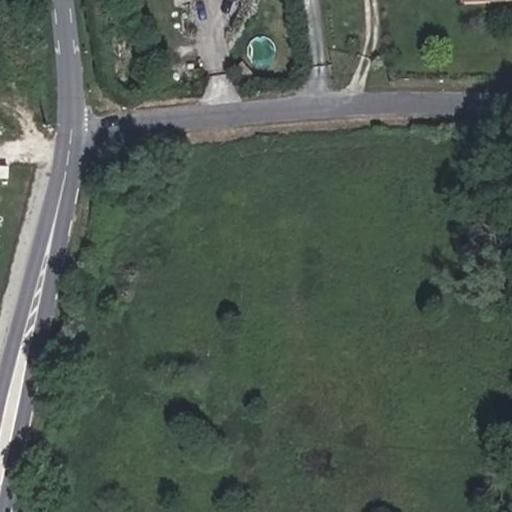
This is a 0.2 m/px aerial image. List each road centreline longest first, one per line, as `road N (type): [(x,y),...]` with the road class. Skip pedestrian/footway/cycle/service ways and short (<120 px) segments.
road 1 (unclassified): [(69,130),(321,105),(511,100)]
road 2 (tertiary): [(69,130),(0,410)]
road 3 (tertiary): [(52,0),(69,130)]
